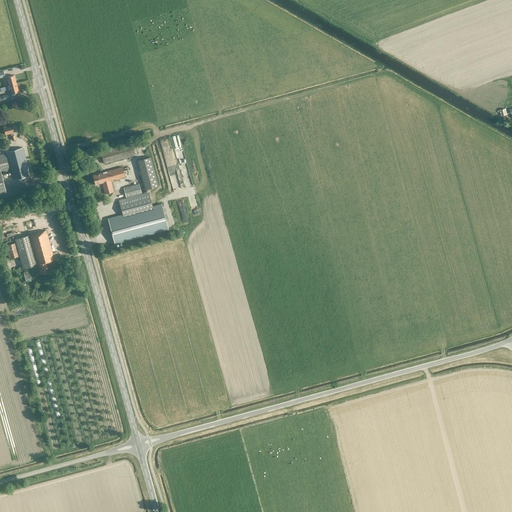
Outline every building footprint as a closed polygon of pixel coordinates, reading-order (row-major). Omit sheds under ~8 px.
[(16,83),(13,75),(7,76),(8,82),(7,82),(8,85),(9,85),(16,83)] [(9,85),(11,93),(18,91),(16,83),(9,85)] [(12,124),(3,127),(5,134),(10,133),(12,140),(15,139),(13,132),(14,132),(12,124)] [(132,143),(125,145),(100,152),(104,164),(135,155),(132,143)] [(0,171),(10,169),(13,179),(30,175),(22,147),(6,152),(6,154),(0,155),(0,171)] [(180,155),(176,157),(180,166),(184,164),(182,158),(181,159),(180,155)] [(137,160),(145,189),(158,186),(150,157),(137,160)] [(122,167),(92,175),(95,184),(102,183),(105,194),(113,191),(110,180),(125,176),(122,167)] [(153,212),(152,206),(148,192),(141,194),(138,183),(123,187),(126,198),(118,200),(122,214),(123,220),(153,212)] [(187,220),(182,200),(176,202),(181,221),(187,220)] [(123,220),(122,214),(108,218),(114,243),(167,228),(161,204),(152,206),(153,212),(123,220)] [(23,268),(37,264),(37,265),(38,265),(40,273),(48,271),(45,262),(54,259),(46,230),(29,235),(15,239),(16,243),(6,245),(9,258),(19,256),(23,268)]
